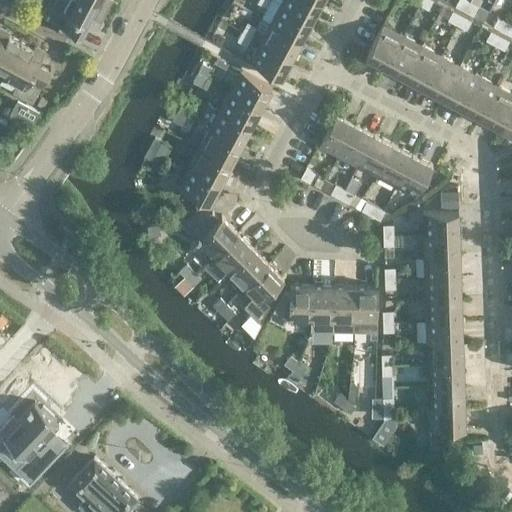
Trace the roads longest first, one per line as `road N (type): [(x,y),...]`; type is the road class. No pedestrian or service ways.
road 1 (residential): [(321,65),(482,155),(490,167),(500,456),(511,476)]
road 2 (secondary): [(285,476),(82,275),(6,218)]
road 3 (secondary): [(0,254),(206,424),(285,476)]
road 4 (residential): [(6,218),(147,0)]
road 5 (residential): [(268,213),(260,189),(321,65)]
road 6 (residential): [(268,213),(316,215),(331,225),(348,254),(307,256),(294,247)]
